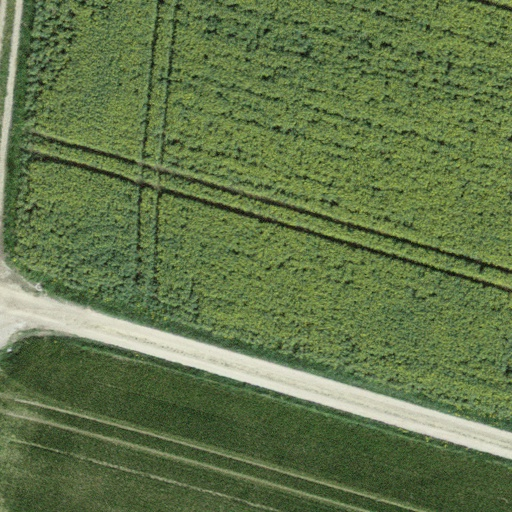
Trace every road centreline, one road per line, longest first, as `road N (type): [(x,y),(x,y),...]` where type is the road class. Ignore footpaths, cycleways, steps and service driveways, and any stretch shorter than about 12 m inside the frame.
road 1 (track): [(0,296),(511,445)]
road 2 (track): [(17,0),(0,197)]
